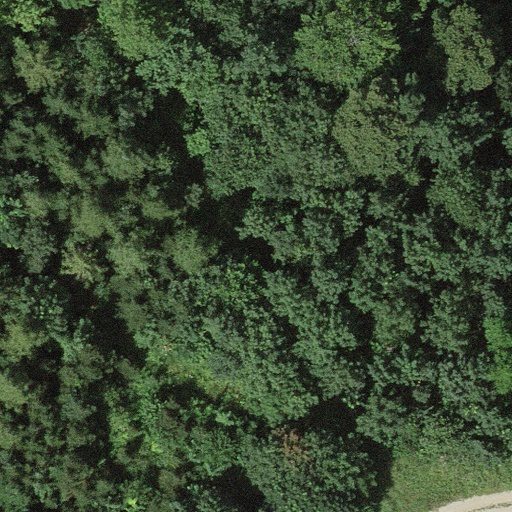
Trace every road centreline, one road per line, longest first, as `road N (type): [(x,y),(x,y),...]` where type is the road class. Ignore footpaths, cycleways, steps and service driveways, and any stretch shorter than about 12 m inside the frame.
road 1 (track): [(45,0),(122,57),(398,511)]
road 2 (track): [(372,511),(280,459),(0,250)]
